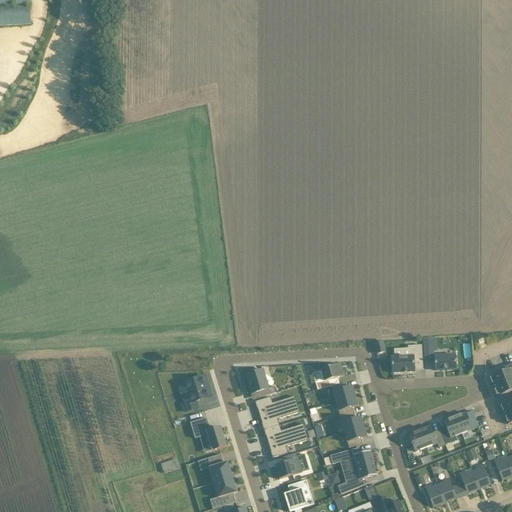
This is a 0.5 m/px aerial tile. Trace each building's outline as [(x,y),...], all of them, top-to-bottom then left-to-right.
[(0,8),(0,26),(31,25),(30,7),(0,8)] [(432,358),(432,351),(431,339),(424,339),(425,358),(432,358)] [(383,341),(374,344),(377,355),(387,353),(383,341)] [(409,357),(394,358),(392,358),(393,374),(415,372),(415,371),(414,360),(423,360),(423,358),(422,346),(408,347),(408,350),(409,357)] [(457,370),(456,356),(435,357),(436,371),(457,370)] [(511,364),(503,368),(505,372),(502,372),(490,377),(493,385),(492,386),(494,390),(497,397),(511,391),(511,364)] [(322,370),(325,382),(316,384),(318,390),(331,387),(329,381),(344,377),(341,365),(322,370)] [(264,397),(276,393),(274,387),(269,389),(263,370),(247,375),(253,394),(262,392),(264,397)] [(201,378),(187,383),(193,403),(184,406),(186,412),(198,408),(196,402),(207,398),(201,378)] [(336,403),(355,397),(352,387),(346,389),(345,383),(331,387),(336,403)] [(298,399),(303,397),(300,385),(295,387),(298,399)] [(259,413),(260,417),(297,405),(295,397),(273,404),(271,398),(255,403),(257,409),(258,409),(259,413)] [(336,403),(340,418),(354,414),(352,408),(358,407),(355,397),(336,403)] [(503,413),(505,417),(508,425),(511,423),(511,400),(511,401),(500,405),(503,413)] [(300,413),(297,405),(260,417),(262,420),(261,420),(263,425),(262,425),(264,431),(280,426),(278,420),(300,413)] [(315,408),(309,409),(313,424),(319,422),(315,408)] [(355,420),(354,414),(340,418),(345,433),(364,428),(361,418),(355,420)] [(455,418),(461,435),(472,431),(466,414),(455,418)] [(461,435),(455,418),(444,422),(450,439),(461,435)] [(213,451),(227,447),(221,428),(211,431),(207,419),(191,424),(196,439),(208,435),(213,451)] [(267,437),(269,444),(306,433),(304,425),(281,432),(280,426),(264,431),(266,437),(267,437)] [(431,427),(420,431),(427,448),(437,444),(439,449),(446,446),(444,441),(440,431),(433,433),(431,427)] [(367,437),(364,428),(345,433),(349,449),(363,445),(361,439),(367,437)] [(420,431),(409,436),(415,453),(427,448),(420,431)] [(308,441),(306,433),(269,444),(271,452),(273,459),(288,454),(286,448),(308,441)] [(357,449),(331,456),(333,465),(341,463),(348,461),(351,470),(374,464),(371,452),(359,455),(357,449)] [(467,453),(469,459),(477,456),(475,450),(467,453)] [(486,453),(489,462),(495,459),(492,451),(486,453)] [(295,454),(283,458),(285,464),(276,467),(280,480),(301,473),(295,454)] [(215,484),(233,478),(228,463),(224,464),(221,455),(207,460),(215,484)] [(429,456),(421,460),(423,465),(431,461),(429,456)] [(333,465),(331,457),(325,459),(327,466),(333,465)] [(495,461),(499,472),(502,481),(511,477),(511,472),(507,459),(501,461),(500,459),(495,461)] [(176,460),(161,465),(164,474),(180,468),(176,460)] [(346,484),(338,487),(342,495),(367,485),(366,479),(377,476),(374,464),(351,470),(354,481),(346,484)] [(479,470),(473,473),(480,490),(491,485),(488,476),(483,465),(478,468),(479,470)] [(318,475),(319,481),(328,479),(326,472),(318,475)] [(469,494),(480,490),(473,473),(467,476),(465,472),(460,475),(464,483),(458,485),(463,498),(469,495),(469,494)] [(418,486),(419,486),(425,483),(422,475),(415,478),(418,486)] [(233,478),(215,484),(222,507),(225,507),(233,504),(236,503),(234,494),(238,493),(233,478)] [(452,488),(449,479),(443,481),(444,484),(438,487),(445,504),(456,499),(457,500),(463,498),(458,485),(452,488)] [(290,493),(284,495),(289,511),(292,511),(307,507),(302,491),(308,489),(306,481),(288,487),(290,493)] [(445,504),(438,487),(432,489),(431,486),(426,488),(430,499),(433,508),(445,504)] [(385,498),(379,500),(383,511),(387,511),(390,511),(403,511),(399,502),(388,506),(385,498)]
